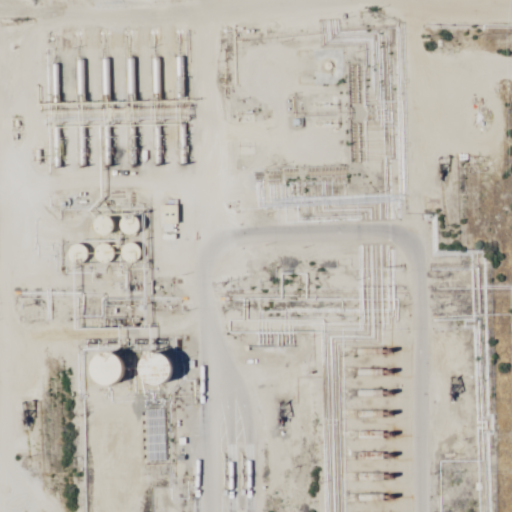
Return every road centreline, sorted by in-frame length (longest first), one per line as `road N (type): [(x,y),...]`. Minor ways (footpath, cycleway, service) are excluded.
road 1 (track): [(197,511),(165,0)]
road 2 (track): [(415,511),(398,0)]
road 3 (track): [(511,34),(0,32)]
